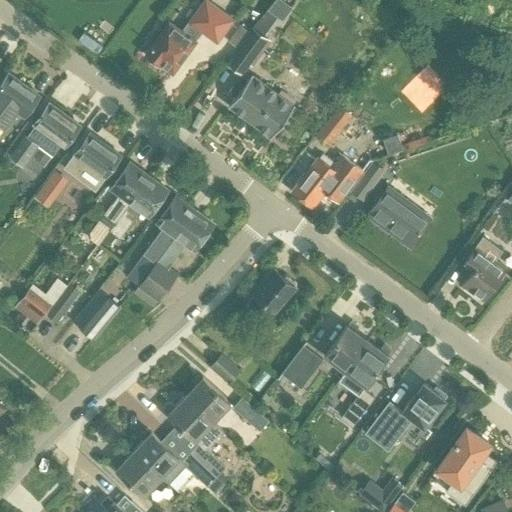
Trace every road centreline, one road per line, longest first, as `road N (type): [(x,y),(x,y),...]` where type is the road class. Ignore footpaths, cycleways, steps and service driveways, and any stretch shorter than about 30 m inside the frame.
road 1 (residential): [(0,487),(58,420),(180,319),(268,215)]
road 2 (residential): [(268,215),(0,16)]
road 3 (residential): [(469,351),(268,215)]
